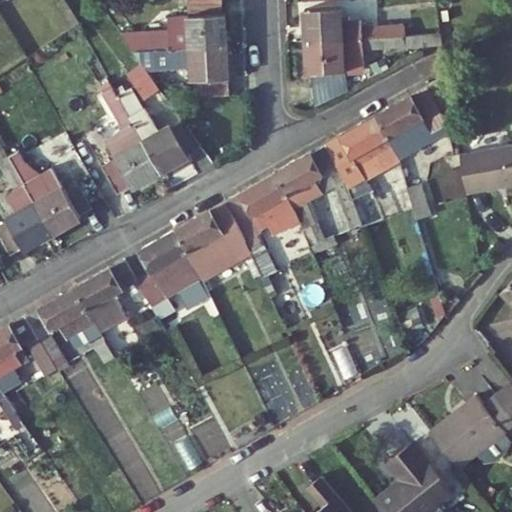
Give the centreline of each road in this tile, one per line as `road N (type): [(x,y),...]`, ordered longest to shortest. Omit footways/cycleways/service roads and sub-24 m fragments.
road 1 (residential): [(168,511),(418,372),(511,253)]
road 2 (residential): [(0,311),(275,155)]
road 3 (residential): [(275,155),(453,57)]
road 4 (residential): [(265,0),(275,155)]
